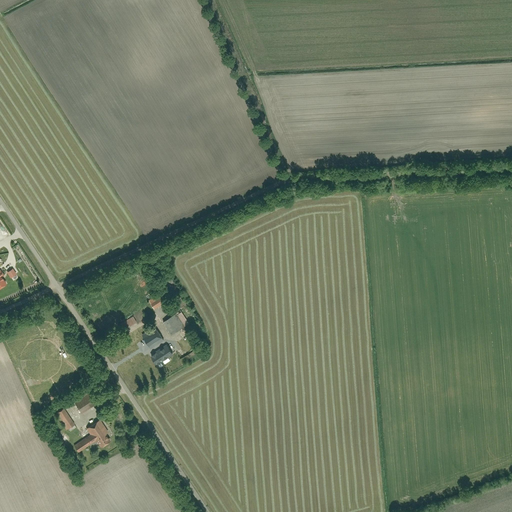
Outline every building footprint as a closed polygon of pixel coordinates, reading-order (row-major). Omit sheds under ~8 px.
[(149,301),(155,310),(167,301),(162,293),(149,301)] [(180,311),(163,323),(172,335),(189,324),(180,311)] [(164,341),(155,327),(133,342),(142,355),(150,350),(154,356),(162,351),(158,345),(164,341)] [(82,414),(96,404),(86,389),(72,398),(82,414)] [(56,414),(67,430),(75,424),(64,408),(56,414)] [(113,439),(99,420),(86,429),(90,434),(74,445),(79,453),(96,441),(101,447),(113,439)]
